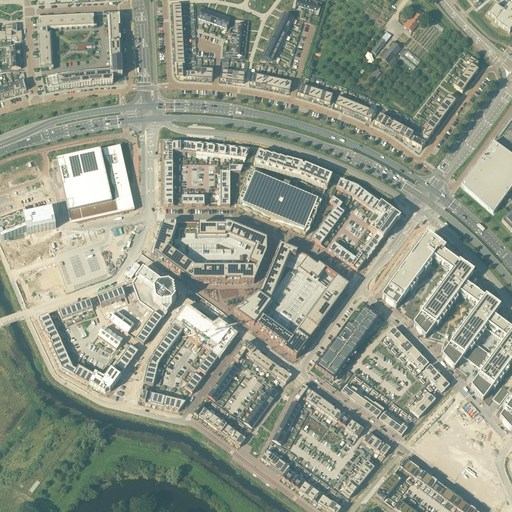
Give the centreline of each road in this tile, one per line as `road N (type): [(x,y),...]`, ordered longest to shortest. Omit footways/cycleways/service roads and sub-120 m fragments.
road 1 (residential): [(246,91),(370,129),(420,159),(485,72)]
road 2 (primary): [(428,187),(362,148),(299,124),(157,105)]
road 3 (primary): [(155,118),(287,133),(358,160),(421,197)]
road 4 (residential): [(358,287),(511,443)]
road 5 (residential): [(26,313),(56,378),(103,405),(178,422)]
road 6 (residential): [(0,350),(56,433),(13,489),(18,511)]
road 7 (residential): [(125,7),(127,88),(36,101)]
road 8 (residential): [(313,511),(194,425),(178,422)]
road 9 (residential): [(164,3),(174,84),(246,91)]
road 10 (primary): [(0,152),(67,130),(143,119)]
road 11 (primary): [(142,106),(0,139)]
road 12 (secondary): [(511,71),(428,187)]
road 13 (residential): [(244,333),(140,257)]
road 14 (secondary): [(435,192),(511,89)]
road 15 (residential): [(397,444),(296,371)]
